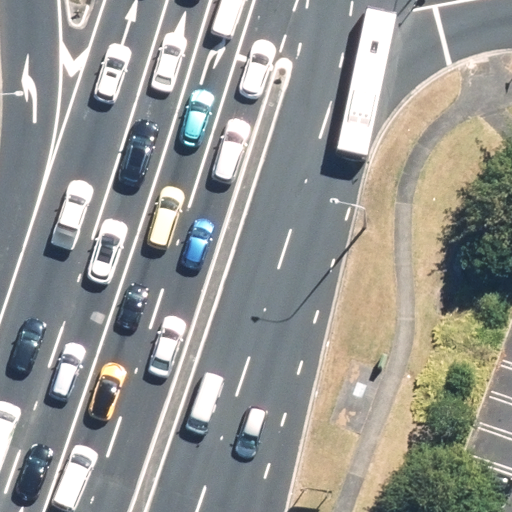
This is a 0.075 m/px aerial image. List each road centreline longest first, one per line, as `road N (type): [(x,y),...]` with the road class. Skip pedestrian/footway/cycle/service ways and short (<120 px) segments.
road 1 (primary): [(0,496),(138,0)]
road 2 (primary): [(314,107),(190,511)]
road 3 (primary): [(0,326),(36,40),(29,0)]
road 4 (primary): [(511,15),(448,28),(314,107)]
